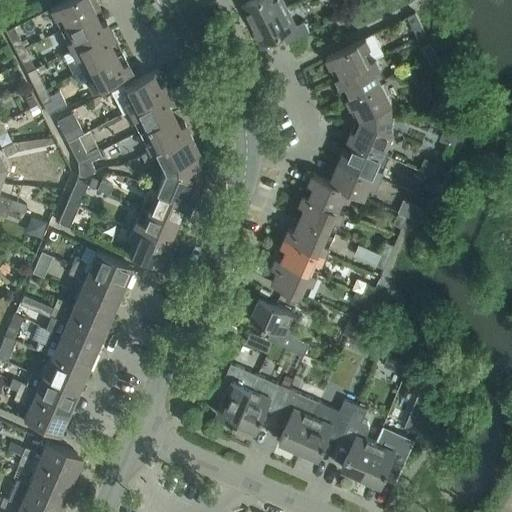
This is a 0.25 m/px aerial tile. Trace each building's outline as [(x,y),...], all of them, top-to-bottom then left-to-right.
[(94,11),(88,0),(63,0),(49,7),(60,28),(94,11)] [(251,23),(286,5),(283,0),(249,0),(241,4),(251,23)] [(295,24),(286,5),(251,23),(261,43),(281,32),(286,42),(288,41),(310,30),(304,19),(295,24)] [(70,49),(110,28),(106,20),(100,22),(94,11),(60,28),(70,49)] [(426,32),(422,22),(416,11),(408,15),(418,35),(426,32)] [(86,66),(120,49),(110,28),(70,49),(75,58),(80,55),(86,66)] [(336,77),(376,57),(375,56),(383,52),(372,32),(326,56),(336,77)] [(18,36),(10,39),(16,51),(23,47),(18,36)] [(436,52),(431,41),(423,45),(428,56),(436,52)] [(29,58),(23,47),(16,51),(22,62),(29,58)] [(131,70),(120,49),(86,66),(92,78),(86,80),(91,90),(131,70)] [(442,63),(436,52),(428,56),(434,67),(442,63)] [(380,66),(376,57),(336,77),(341,86),(346,83),(351,94),(352,94),(381,80),(375,68),(380,66)] [(128,109),(168,89),(157,69),(123,86),(129,98),(124,101),(128,109)] [(38,76),(31,80),(36,91),(44,88),(38,76)] [(392,101),(381,80),(352,94),(351,94),(346,96),(357,117),(387,116),(387,104),(392,101)] [(49,97),(44,88),(36,91),(47,112),(66,103),(60,91),(49,97)] [(172,99),(168,89),(128,109),(132,118),(138,116),(143,127),(173,112),(167,101),(172,99)] [(72,111),(65,115),(56,119),(67,140),(83,132),(72,111)] [(148,150),(188,130),(184,121),(178,124),(173,112),(143,127),(138,130),(144,141),(148,150)] [(388,128),(387,116),(357,117),(348,138),(353,141),(354,140),(383,153),(393,130),(388,128)] [(83,132),(67,140),(77,161),(98,150),(96,146),(97,146),(89,129),(83,132)] [(199,166),(199,152),(188,130),(148,150),(140,154),(144,161),(158,156),(164,167),(199,166)] [(354,140),(353,141),(349,152),(343,149),(339,158),(380,176),(384,166),(378,164),(383,153),(354,140)] [(11,142),(1,147),(5,156),(15,150),(11,142)] [(100,155),(98,150),(77,161),(78,173),(84,175),(95,169),(90,159),(100,155)] [(380,176),(339,158),(330,179),(353,189),(353,190),(365,195),(370,182),(376,185),(380,176)] [(440,177),(445,165),(437,162),(432,174),(440,177)] [(200,182),(199,166),(164,167),(159,179),(145,174),(142,182),(149,185),(191,203),(200,182)] [(349,198),(353,190),(353,189),(330,179),(313,171),(304,192),(339,208),(339,206),(344,196),(349,198)] [(435,189),(440,177),(432,174),(427,185),(435,189)] [(78,204),(87,183),(76,178),(66,199),(78,204)] [(100,179),(97,187),(109,192),(112,184),(100,179)] [(191,203),(149,185),(145,194),(140,206),(176,222),(181,210),(186,213),(191,203)] [(340,219),(344,210),(345,209),(339,206),(339,208),(304,192),(299,202),(305,204),(300,216),(329,229),(335,216),(340,219)] [(0,194),(0,203),(8,206),(8,207),(24,212),(27,204),(11,198),(0,194)] [(69,225),(78,204),(66,199),(57,220),(69,225)] [(0,213),(5,215),(8,207),(8,206),(0,203),(0,213)] [(421,219),(426,207),(418,204),(413,215),(421,219)] [(176,222),(140,206),(135,218),(131,227),(172,245),(176,236),(171,234),(176,222)] [(402,225),(407,213),(399,210),(394,221),(402,225)] [(324,240),(329,229),(300,216),(295,227),(289,225),(285,234),(326,252),(330,242),(324,240)] [(172,245),(131,227),(127,236),(133,238),(128,251),(162,267),(172,245)] [(322,260),(326,252),(285,234),(275,255),(311,270),(311,269),(316,258),(322,260)] [(389,255),(394,243),(386,240),(381,251),(389,255)] [(126,269),(128,263),(97,249),(87,270),(123,286),(129,271),(126,269)] [(384,266),(389,255),(381,251),(376,263),(384,266)] [(41,253),(33,272),(42,276),(50,256),(41,253)] [(75,255),(71,263),(82,268),(86,260),(75,255)] [(313,282),(317,273),(317,271),(311,269),(311,270),(275,255),(271,264),(277,266),(271,279),(301,292),(307,279),(313,282)] [(79,277),(82,268),(71,263),(67,272),(79,277)] [(123,286),(87,270),(78,291),(110,305),(112,299),(116,301),(123,286)] [(371,296),(376,285),(368,282),(363,293),(371,296)] [(107,311),(110,305),(78,291),(69,312),(104,328),(111,312),(107,311)] [(366,308),(371,296),(363,293),(358,304),(366,308)] [(295,311),(259,296),(250,316),(272,326),(267,337),(273,339),(304,353),(309,341),(298,337),(300,332),(298,326),(290,323),(295,311)] [(57,297),(53,305),(64,310),(68,302),(57,297)] [(60,318),(64,310),(53,305),(49,314),(60,318)] [(97,343),(104,328),(69,312),(59,333),(91,347),(94,341),(97,343)] [(273,339),(267,337),(250,329),(246,340),(268,350),(273,339)] [(91,347),(59,333),(50,354),(86,369),(92,354),(89,353),(91,347)] [(38,339),(35,347),(46,352),(49,343),(38,339)] [(388,352),(384,361),(393,365),(397,356),(388,352)] [(86,369),(50,354),(41,375),(73,388),(75,383),(79,385),(86,369)] [(237,420),(258,373),(231,361),(218,391),(220,397),(223,398),(217,412),(237,420)] [(41,375),(31,370),(25,383),(31,385),(28,394),(32,396),(67,411),(74,396),(70,394),(73,388),(41,375)] [(277,412),(289,386),(258,373),(237,420),(257,429),(266,407),(277,412)] [(285,375),(281,383),(289,386),(293,378),(285,375)] [(13,377),(9,386),(17,389),(28,394),(31,385),(26,383),(20,380),(13,377)] [(299,447),(320,400),(289,386),(277,412),(289,417),(279,439),(299,447)] [(28,394),(17,389),(13,397),(24,402),(28,394)] [(67,411),(32,396),(23,417),(54,431),(57,424),(61,426),(67,411)] [(340,439),(356,402),(345,397),(340,409),(320,400),(299,447),(319,456),(329,435),(340,439)] [(367,407),(356,402),(340,439),(351,444),(341,466),(361,474),(376,440),(366,435),(370,426),(367,420),(363,419),(367,407)] [(413,406),(406,423),(419,429),(426,412),(413,406)] [(376,440),(361,474),(382,483),(391,462),(402,467),(414,440),(383,426),(376,440)] [(75,459),(78,453),(46,439),(37,461),(72,477),(79,461),(75,459)] [(11,450),(21,454),(32,459),(36,451),(15,442),(11,450)] [(29,467),(32,459),(21,454),(17,462),(29,467)] [(72,477),(37,461),(28,482),(59,495),(62,490),(66,492),(72,477)] [(57,501),(59,495),(28,482),(19,503),(39,511),(56,511),(61,503),(57,501)] [(0,504),(11,509),(15,501),(3,496),(0,503),(0,504)] [(39,511),(19,503),(14,511),(39,511)]
